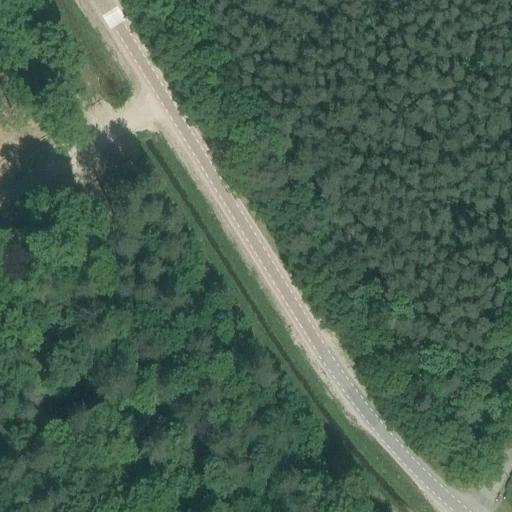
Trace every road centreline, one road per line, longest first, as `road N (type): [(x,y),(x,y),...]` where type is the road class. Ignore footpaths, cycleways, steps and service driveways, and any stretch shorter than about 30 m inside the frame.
road 1 (unclassified): [(460,511),(332,368),(101,0)]
road 2 (track): [(34,0),(144,171)]
road 3 (track): [(0,201),(164,98)]
